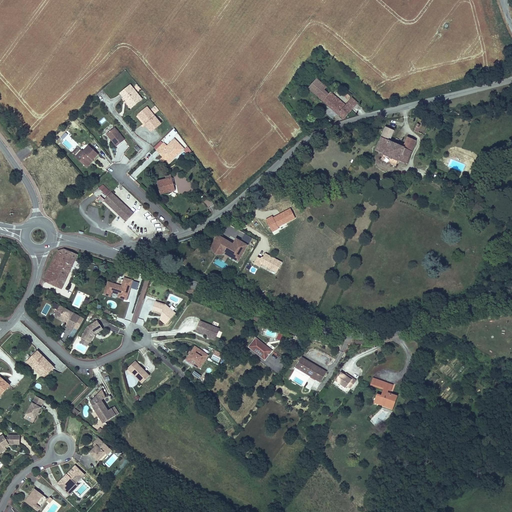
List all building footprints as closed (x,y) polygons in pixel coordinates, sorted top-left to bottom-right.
[(328,93),(330,91),(315,78),(306,89),(321,102),(328,93)] [(131,109),(141,100),(130,87),(120,95),(127,103),(126,104),(131,109)] [(350,111),(344,106),(328,93),(321,102),(342,119),(350,111)] [(344,106),(350,111),(355,104),(350,100),(344,106)] [(151,132),(161,124),(146,107),(138,114),(146,124),(145,125),(151,132)] [(414,131),(418,133),(423,123),(419,121),(414,131)] [(375,150),(406,163),(416,139),(408,137),(404,146),(387,140),(392,129),(385,126),(380,137),(375,150)] [(116,146),(124,139),(114,127),(105,134),(116,146)] [(367,143),(367,141),(370,139),(368,136),(365,139),(364,138),(361,142),(364,145),(367,143)] [(168,162),(183,148),(173,139),(166,146),(163,143),(156,150),(162,157),(165,159),(168,162)] [(68,140),(65,143),(72,150),(75,146),(68,140)] [(91,160),(97,154),(87,146),(76,159),(84,166),(90,159),(91,160)] [(187,155),(192,152),(188,147),(183,150),(187,155)] [(174,191),(171,177),(157,180),(160,194),(174,191)] [(126,221),(133,213),(111,193),(104,200),(126,221)] [(288,227),(286,222),(294,218),(290,209),(266,221),(272,234),(288,227)] [(239,261),(248,245),(236,238),(233,243),(221,236),(218,234),(212,243),(211,245),(211,249),(215,253),(220,254),(224,253),(239,261)] [(42,281),(62,289),(77,254),(63,249),(57,250),(42,281)] [(136,289),(138,282),(124,277),(121,286),(107,282),(103,294),(110,296),(111,291),(119,294),(118,297),(126,299),(129,290),(128,289),(129,287),(136,289)] [(175,313),(164,304),(155,302),(152,311),(162,314),(163,315),(163,316),(168,321),(175,313)] [(73,330),(80,317),(59,306),(54,315),(62,320),(67,322),(66,324),(65,326),(73,330)] [(93,333),(94,333),(102,329),(97,320),(87,326),(81,338),(82,338),(89,342),(90,342),(94,335),(92,334),(93,333)] [(208,334),(216,337),(219,328),(199,321),(196,330),(208,334)] [(263,360),(271,350),(257,338),(254,336),(251,340),(246,346),(263,360)] [(186,360),(200,369),(208,355),(194,346),(186,360)] [(225,355),(215,350),(211,359),(218,362),(220,359),(223,360),(225,355)] [(47,375),(53,368),(36,351),(27,361),(30,364),(33,362),(47,375)] [(303,371),(315,378),(321,368),(301,357),(295,367),(297,368),(303,371)] [(141,383),(149,376),(135,361),(127,369),(141,383)] [(44,378),(47,375),(33,362),(30,364),(44,378)] [(315,378),(319,381),(325,371),(321,368),(315,378)] [(346,384),(350,386),(355,378),(351,375),(350,377),(343,372),(339,370),(333,379),(345,386),(346,384)] [(372,402),(391,409),(397,394),(386,390),(387,388),(389,389),(391,382),(372,376),(369,384),(381,388),(379,394),(375,392),(372,402)] [(0,393),(2,395),(10,386),(0,377),(0,393)] [(105,397),(102,390),(96,395),(100,401),(101,400),(105,397)] [(90,402),(92,405),(100,401),(96,395),(90,402)] [(34,419),(44,401),(35,396),(25,415),(34,419)] [(100,401),(92,405),(103,423),(115,415),(111,408),(107,410),(101,400),(100,401)] [(19,444),(19,436),(7,435),(7,437),(4,437),(2,435),(0,436),(0,451),(4,449),(3,447),(8,444),(19,444)] [(96,460),(103,452),(108,447),(98,438),(93,443),(94,444),(96,445),(94,447),(88,453),(96,460)] [(5,448),(9,445),(8,444),(3,447),(4,449),(0,451),(0,452),(6,449),(5,448)] [(103,452),(106,455),(111,450),(108,447),(103,452)] [(78,486),(76,483),(84,475),(75,466),(66,475),(67,476),(64,479),(63,478),(58,484),(69,495),(78,486)] [(36,511),(46,500),(34,490),(24,502),(36,511)]
